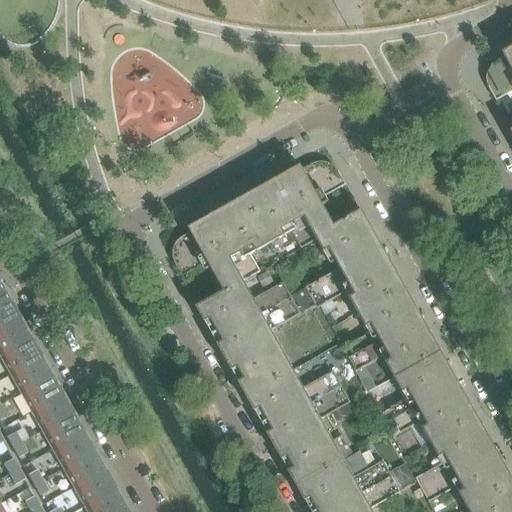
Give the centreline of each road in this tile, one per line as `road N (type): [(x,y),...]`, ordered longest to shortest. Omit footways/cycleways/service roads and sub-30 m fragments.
road 1 (residential): [(282,511),(122,227),(321,117),(336,119),(349,134),(511,425)]
road 2 (residential): [(5,247),(153,511)]
road 3 (residential): [(511,193),(444,70),(451,51),(511,8)]
